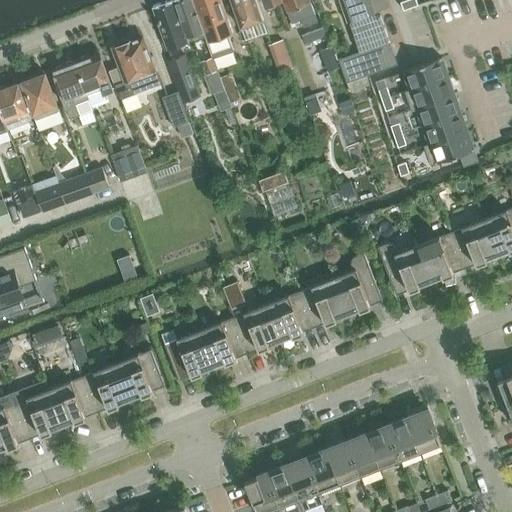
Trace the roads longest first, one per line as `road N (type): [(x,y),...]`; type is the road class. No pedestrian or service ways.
road 1 (residential): [(198,454),(414,367),(441,338)]
road 2 (residential): [(441,338),(401,336),(187,421)]
road 3 (residential): [(187,421),(0,492)]
road 4 (residential): [(509,511),(441,338)]
road 5 (residential): [(49,511),(198,454)]
road 6 (residential): [(0,49),(129,0)]
